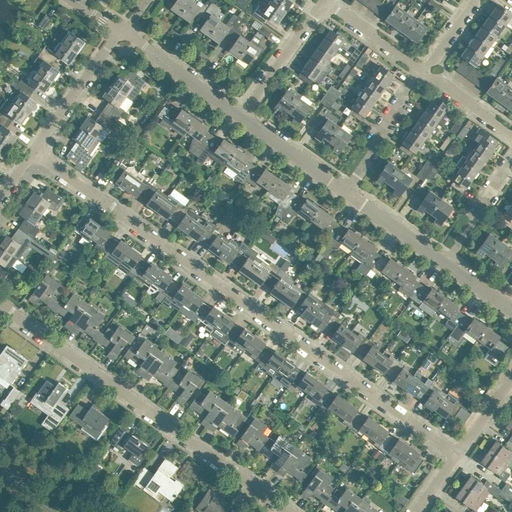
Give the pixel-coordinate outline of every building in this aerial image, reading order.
[(180,16),(191,0),(190,0),(176,0),(170,9),(180,16)] [(196,14),(201,17),(208,7),(211,3),(208,0),(205,4),(199,0),(196,4),(191,0),(180,16),(190,23),(196,14)] [(271,0),(269,2),(285,13),(293,2),(289,0),(271,0)] [(369,9),(375,0),(368,0),(365,5),(369,9)] [(374,12),(381,2),(377,0),(375,0),(369,9),(374,12)] [(438,12),(442,7),(431,0),(428,5),(438,12)] [(283,16),(285,13),(269,2),(263,11),(257,7),(252,14),(263,22),(267,17),(277,24),(278,23),(280,25),(285,18),(283,16)] [(378,15),(385,5),(381,2),(374,12),(378,15)] [(209,37),(221,21),(225,15),(219,11),(221,10),(211,3),(208,7),(201,17),(206,21),(199,30),(209,37)] [(511,15),(511,14),(498,4),(490,15),(505,25),(511,15)] [(390,9),(385,5),(378,15),(383,18),(390,9)] [(396,28),(406,13),(396,6),(385,20),(396,28)] [(225,35),(230,38),(238,28),(247,15),(242,11),(238,16),(232,24),(228,22),(226,25),(221,21),(209,37),(219,44),(225,35)] [(406,35),(416,20),(406,13),(396,28),(406,35)] [(38,26),(43,30),(51,19),(46,15),(38,26)] [(505,25),(490,15),(483,25),(498,35),(505,25)] [(427,28),(416,20),(406,35),(417,42),(427,28)] [(268,38),(272,32),(262,25),(258,31),(268,38)] [(498,35),(483,25),(476,35),(490,46),(498,35)] [(238,58),(249,42),(240,36),(243,32),(238,28),(230,38),(235,42),(229,51),(238,58)] [(84,43),(85,42),(69,31),(65,29),(58,40),(77,53),(78,52),(80,54),(87,45),(84,43)] [(330,30),(323,41),(336,50),(342,54),(345,50),(339,45),(343,40),(330,30)] [(490,46),(476,35),(468,46),(483,56),(490,46)] [(76,55),(77,53),(58,40),(55,38),(48,47),(46,45),(41,51),(52,59),(55,55),(69,64),(70,64),(72,65),(78,57),(76,55)] [(257,45),(251,41),(249,42),(238,58),(248,65),(255,55),(258,57),(263,48),(257,44),(257,45)] [(336,50),(323,41),(316,51),(329,60),(336,50)] [(483,56),(468,46),(461,56),(476,66),(483,56)] [(353,62),(361,52),(356,48),(348,59),(353,62)] [(49,64),(52,59),(41,51),(36,58),(34,61),(33,70),(51,82),(59,71),(49,64)] [(329,60),(316,51),(309,61),(322,70),(326,73),(328,75),(332,70),(325,65),(329,60)] [(361,68),(368,57),(363,54),(356,64),(361,68)] [(500,58),(495,65),(500,68),(505,61),(500,58)] [(326,73),(322,70),(309,61),(301,71),(313,79),(319,83),(326,73)] [(461,74),(468,64),(463,61),(456,70),(461,74)] [(466,77),(473,68),(468,64),(461,74),(466,77)] [(495,75),(500,68),(495,65),(490,72),(495,75)] [(381,66),(375,74),(373,76),(386,86),(394,75),(381,66)] [(470,81),(477,71),(473,68),(466,77),(470,81)] [(342,79),(346,72),(343,69),(338,76),(342,79)] [(43,93),(51,82),(33,70),(27,79),(23,76),(19,83),(30,90),(33,86),(43,93)] [(118,75),(110,86),(131,101),(146,81),(131,71),(125,80),(118,75)] [(313,79),(301,71),(298,76),(309,85),(313,79)] [(475,84),(482,74),(477,71),(470,81),(475,84)] [(348,83),(353,77),(349,74),(344,80),(348,83)] [(479,87),(486,77),(482,74),(475,84),(479,87)] [(379,96),(386,86),(373,76),(366,86),(379,96)] [(491,81),(486,77),(479,87),(484,90),(491,81)] [(497,100),(507,85),(497,78),(486,92),(497,100)] [(37,107),(37,105),(36,103),(37,103),(26,95),(30,90),(19,83),(14,89),(18,92),(14,92),(12,93),(11,94),(10,95),(10,97),(10,98),(9,99),(13,102),(29,113),(31,111),(33,111),(35,111),(36,109),(37,107)] [(333,94),(336,89),(331,85),(328,90),(333,94)] [(507,107),(511,100),(511,88),(507,85),(497,100),(507,107)] [(133,102),(131,101),(110,86),(103,97),(109,101),(102,111),(117,122),(125,111),(126,112),(133,102)] [(372,106),(379,96),(366,86),(359,97),(372,106)] [(341,92),(336,89),(333,94),(338,97),(341,92)] [(325,105),(333,94),(328,90),(320,102),(325,105)] [(289,112),(299,99),(287,91),(275,108),(280,112),(283,108),(289,112)] [(330,108),(338,97),(333,94),(325,105),(330,108)] [(365,116),(372,106),(359,97),(352,107),(353,108),(365,116)] [(21,124),(29,113),(13,102),(9,99),(8,98),(1,107),(0,108),(0,116),(7,122),(11,117),(21,124)] [(431,102),(424,113),(437,122),(437,123),(442,126),(446,121),(441,117),(445,112),(444,111),(447,106),(436,98),(432,103),(431,102)] [(297,125),(310,107),(299,99),(289,112),(295,117),(293,121),(297,125)] [(186,131),(196,117),(189,112),(188,114),(182,110),(179,114),(171,108),(172,107),(172,106),(160,123),(169,130),(170,127),(182,136),(186,131)] [(365,116),(353,108),(350,113),(361,121),(365,116)] [(117,122),(102,111),(95,121),(88,117),(81,127),(96,139),(106,124),(112,129),(117,122)] [(437,122),(424,113),(417,123),(430,132),(435,135),(439,130),(434,127),(437,123),(437,122)] [(4,126),(7,122),(0,116),(0,140),(10,147),(18,136),(4,126)] [(203,122),(196,117),(186,131),(193,136),(189,151),(198,158),(213,138),(205,132),(207,128),(201,124),(203,122)] [(329,141),(339,128),(328,120),(323,117),(318,125),(322,128),(315,137),(320,141),(323,137),(329,141)] [(455,134),(462,124),(457,121),(450,131),(455,134)] [(430,132),(417,123),(410,133),(423,142),(430,132)] [(462,139),(469,129),(465,126),(458,136),(462,139)] [(102,143),(96,139),(81,127),(73,138),(79,143),(73,152),(71,150),(66,156),(83,168),(89,160),(92,156),(102,143)] [(351,136),(343,130),(339,128),(329,141),(336,146),(333,150),(338,154),(351,136)] [(473,141),(469,145),(474,149),(475,148),(488,158),(495,148),(494,147),(498,142),(480,130),(478,134),(477,133),(472,140),(473,141)] [(423,142),(410,133),(409,132),(407,131),(402,138),(405,140),(402,143),(414,151),(416,153),(423,142)] [(224,166),(238,147),(231,142),(230,144),(224,140),(221,144),(213,138),(198,158),(197,160),(202,164),(208,156),(223,167),(224,166)] [(0,156),(2,158),(10,147),(0,140),(0,156)] [(443,151),(447,144),(444,142),(439,148),(443,151)] [(414,151),(402,143),(399,148),(410,156),(414,151)] [(449,155),(454,149),(450,146),(445,152),(449,155)] [(244,152),(238,147),(224,166),(237,175),(234,178),(243,184),(246,180),(254,168),(246,162),(249,158),(243,154),(244,152)] [(480,168),(488,158),(475,148),(474,149),(467,159),(480,168)] [(480,168),(467,159),(463,155),(456,165),(460,169),(473,178),(480,168)] [(437,161),(432,158),(430,156),(427,161),(434,166),(437,161)] [(426,177),(434,166),(427,161),(416,175),(423,180),(426,177)] [(126,190),(135,177),(138,173),(135,171),(134,166),(128,167),(121,162),(112,176),(114,174),(119,178),(115,182),(126,190)] [(390,185),(400,171),(389,163),(376,180),(381,184),(384,180),(390,185)] [(431,180),(439,169),(434,166),(426,177),(431,180)] [(270,191),(279,177),(273,172),(271,174),(265,169),(262,173),(254,168),(246,180),(254,186),(257,182),(270,191)] [(466,188),(473,178),(460,169),(453,179),(454,180),(466,188)] [(399,197),(411,179),(400,171),(390,185),(396,189),(394,193),(399,197)] [(144,196),(152,185),(144,179),(145,177),(138,173),(135,177),(126,190),(136,197),(139,193),(144,196)] [(286,182),(279,177),(270,191),(266,196),(278,204),(275,214),(281,218),(287,210),(288,210),(296,197),(288,192),(291,188),(285,183),(286,182)] [(466,188),(454,180),(451,185),(462,193),(466,188)] [(157,212),(166,199),(168,196),(162,192),(152,185),(144,196),(149,200),(146,204),(157,212)] [(34,192),(27,203),(42,214),(46,208),(57,210),(65,200),(47,188),(41,197),(34,192)] [(224,192),(220,197),(229,203),(233,198),(224,192)] [(431,213),(441,200),(429,192),(417,209),(421,213),(425,209),(431,213)] [(176,218),(183,207),(185,206),(169,195),(168,196),(166,199),(157,212),(167,219),(170,215),(176,218)] [(312,221),(321,207),(314,202),(313,203),(307,199),(304,203),(296,197),(288,210),(296,216),(299,212),(312,221)] [(452,208),(441,200),(431,213),(437,218),(434,222),(439,226),(452,208)] [(35,224),(42,214),(27,203),(19,214),(26,218),(18,228),(33,239),(40,230),(35,224)] [(511,205),(503,215),(511,221),(511,205)] [(188,234),(197,221),(199,219),(200,217),(185,206),(183,207),(176,218),(181,222),(177,226),(188,234)] [(328,211),(321,207),(312,221),(324,230),(320,234),(329,240),(338,227),(330,221),(332,218),(327,213),(328,211)] [(511,226),(511,221),(503,215),(500,220),(511,228),(511,226)] [(91,238),(100,225),(90,218),(87,222),(82,219),(83,217),(83,216),(74,229),(83,236),(85,234),(91,238)] [(206,240),(214,229),(216,227),(207,220),(205,223),(199,219),(197,221),(188,234),(198,241),(200,239),(205,243),(206,240)] [(111,233),(100,225),(91,238),(98,242),(96,245),(105,252),(112,241),(107,238),(111,233)] [(353,250),(363,236),(356,232),(355,233),(349,229),(346,233),(338,227),(329,240),(319,253),(324,257),(328,256),(334,249),(338,248),(342,243),(353,250)] [(33,239),(18,228),(11,238),(5,234),(0,240),(0,246),(12,256),(17,260),(18,260),(33,239)] [(261,228),(257,234),(263,238),(268,233),(261,228)] [(219,256),(228,243),(230,240),(214,229),(206,240),(211,244),(208,248),(219,256)] [(501,243),(489,235),(477,252),(482,256),(485,252),(491,257),(501,243)] [(368,243),(369,241),(363,236),(353,250),(350,255),(362,264),(357,271),(366,277),(371,270),(379,257),(371,251),(374,247),(368,243)] [(237,262),(245,251),(248,247),(242,242),(240,245),(231,239),(230,240),(228,243),(219,256),(229,264),(232,259),(237,262)] [(117,268),(131,248),(121,240),(117,245),(112,241),(105,252),(107,253),(103,258),(117,268)] [(511,250),(501,243),(491,257),(497,261),(495,265),(499,269),(506,259),(510,262),(511,259),(511,250)] [(17,260),(12,256),(0,246),(0,284),(8,273),(17,260)] [(250,278),(259,265),(262,261),(257,256),(258,254),(248,247),(245,251),(237,262),(235,265),(241,268),(239,271),(250,278)] [(142,255),(131,248),(117,268),(127,275),(128,275),(132,278),(134,276),(143,263),(138,260),(142,255)] [(65,288),(59,284),(48,276),(60,260),(55,256),(43,272),(37,280),(31,288),(35,290),(28,299),(35,304),(39,298),(48,304),(47,305),(51,308),(57,300),(65,288)] [(395,280),(404,266),(398,261),(396,263),(390,259),(387,263),(379,257),(371,270),(379,276),(382,271),(395,280)] [(267,284),(275,273),(276,274),(280,268),(271,262),(269,265),(262,261),(259,265),(250,278),(260,286),(263,281),(267,284)] [(153,282),(162,270),(152,262),(148,267),(143,263),(134,276),(149,287),(153,282)] [(416,277),(410,273),(411,271),(404,266),(395,280),(401,285),(398,290),(399,292),(402,294),(404,293),(412,300),(421,287),(413,281),(416,277)] [(173,277),(162,270),(153,282),(149,287),(146,292),(148,292),(149,293),(151,293),(152,293),(154,293),(155,292),(156,291),(158,290),(167,296),(174,285),(169,282),(173,277)] [(280,300),(290,287),(284,283),(286,281),(276,274),(275,273),(267,284),(273,288),(270,293),(280,300)] [(184,304),(193,292),(183,284),(179,289),(174,285),(167,296),(176,303),(178,300),(184,304)] [(299,307),(307,296),(292,285),(290,287),(280,300),(291,308),(294,303),(299,307)] [(429,292),(421,287),(412,300),(420,305),(419,307),(432,317),(437,310),(446,296),(439,291),(438,293),(432,289),(429,292)] [(71,330),(89,305),(69,291),(65,296),(69,299),(64,306),(58,301),(53,309),(56,311),(57,311),(69,319),(64,325),(71,330)] [(203,299),(193,292),(184,304),(191,309),(189,312),(198,318),(205,307),(200,304),(203,299)] [(369,306),(355,295),(346,307),(352,311),(355,306),(359,307),(365,311),(369,306)] [(311,322),(320,309),(314,305),(316,302),(307,296),(299,307),(304,310),(301,315),(311,322)] [(453,301),(446,296),(437,310),(449,319),(446,323),(454,329),(463,317),(455,311),(458,307),(452,302),(453,301)] [(402,312),(405,307),(400,303),(396,308),(402,312)] [(104,316),(89,305),(71,330),(77,334),(82,328),(94,337),(93,338),(97,341),(103,333),(96,328),(104,316)] [(210,333),(224,314),(213,306),(210,311),(205,307),(198,318),(207,325),(204,328),(210,333)] [(330,329),(338,318),(328,311),(326,314),(320,309),(311,322),(322,330),(325,325),(330,329)] [(234,321),(224,314),(210,333),(226,344),(236,329),(231,326),(234,321)] [(478,340),(488,326),(481,321),(480,323),(474,318),(471,322),(463,317),(454,329),(463,335),(466,331),(478,340)] [(342,344),(351,331),(345,327),(347,324),(338,318),(330,329),(335,332),(332,337),(342,344)] [(146,325),(140,334),(145,337),(151,329),(146,325)] [(130,344),(135,337),(119,326),(114,332),(108,328),(104,334),(103,333),(97,341),(102,344),(102,343),(111,349),(107,356),(113,360),(127,342),(130,344)] [(494,330),(488,326),(478,340),(490,348),(484,358),(495,366),(509,347),(508,347),(507,348),(496,341),(499,337),(493,332),(494,330)] [(246,349),(255,336),(244,328),(241,333),(236,329),(226,344),(241,355),(246,349)] [(361,351),(369,340),(360,334),(358,336),(351,331),(342,344),(353,352),(356,347),(361,351)] [(265,343),(255,336),(246,349),(252,353),(250,356),(259,362),(267,352),(262,348),(265,343)] [(143,376),(160,351),(162,352),(164,349),(162,347),(159,350),(145,340),(141,346),(134,342),(124,355),(128,358),(128,357),(140,365),(136,372),(143,376)] [(373,366),(382,354),(376,349),(378,347),(369,340),(361,351),(366,354),(363,359),(373,366)] [(7,345),(1,353),(0,354),(0,377),(10,385),(28,360),(7,345)] [(178,370),(173,366),(176,362),(162,352),(160,351),(143,376),(149,381),(153,374),(164,382),(163,383),(167,386),(178,370)] [(277,371),(286,358),(275,351),(272,355),(267,352),(259,362),(269,369),(271,366),(277,371)] [(392,373),(400,362),(391,355),(389,358),(382,354),(373,366),(384,374),(387,369),(392,373)] [(296,366),(286,358),(277,371),(283,375),(281,379),(290,385),(298,374),(293,370),(296,366)] [(404,389),(413,376),(407,371),(409,368),(400,362),(392,373),(397,377),(393,381),(404,389)] [(199,389),(204,382),(188,371),(184,377),(179,373),(169,387),(172,390),(173,389),(181,394),(176,400),(183,405),(196,386),(199,389)] [(308,393),(317,380),(306,373),(303,377),(298,374),(290,385),(299,392),(302,389),(308,393)] [(423,395),(430,384),(421,378),(420,380),(413,376),(404,389),(415,396),(418,392),(423,395)] [(37,394),(33,400),(38,403),(47,403),(52,407),(66,388),(58,382),(55,387),(47,380),(37,394)] [(244,383),(239,380),(235,385),(240,388),(244,383)] [(327,388),(317,380),(308,393),(314,398),(312,401),(321,407),(329,396),(324,392),(327,388)] [(435,411),(444,398),(446,396),(440,391),(430,384),(423,395),(428,399),(424,403),(435,411)] [(13,388),(4,400),(1,405),(7,409),(10,405),(19,392),(13,388)] [(207,427),(224,403),(209,392),(200,403),(194,399),(189,407),(193,409),(193,408),(205,417),(201,423),(207,427)] [(338,415),(348,402),(337,395),(334,399),(329,396),(321,407),(330,414),(333,411),(338,415)] [(451,403),(444,398),(435,411),(445,418),(449,414),(454,417),(452,419),(452,420),(462,406),(453,400),(451,403)] [(276,404),(270,400),(265,406),(271,411),(276,404)] [(51,416),(49,419),(49,424),(55,429),(60,422),(63,417),(69,409),(59,402),(50,415),(51,416)] [(358,410),(348,402),(338,415),(345,420),(343,423),(352,429),(360,418),(355,414),(358,410)] [(246,419),(224,403),(207,427),(214,432),(218,426),(230,434),(229,435),(233,438),(238,429),(246,419)] [(104,425),(109,419),(91,406),(88,411),(78,404),(69,417),(83,427),(82,429),(97,439),(101,432),(100,431),(101,430),(102,431),(106,426),(104,425)] [(259,451),(269,438),(263,433),(267,427),(251,416),(246,422),(250,425),(236,443),(243,448),(247,442),(256,448),(256,449),(259,451)] [(369,437),(378,424),(368,417),(365,421),(360,418),(352,429),(361,436),(363,433),(369,437)] [(389,432),(378,424),(369,437),(376,442),(374,445),(383,451),(391,440),(386,436),(389,432)] [(120,427),(114,436),(109,443),(121,451),(124,447),(133,453),(128,459),(138,466),(143,459),(140,457),(148,446),(132,435),(131,436),(126,432),(120,427)] [(277,472),(294,447),(279,437),(275,442),(269,438),(259,451),(262,454),(263,453),(275,461),(270,467),(277,472)] [(400,459),(409,446),(399,439),(396,443),(391,440),(383,451),(391,458),(391,459),(397,463),(400,459)] [(511,442),(509,440),(508,440),(510,442),(506,448),(496,441),(495,442),(496,442),(489,453),(508,466),(510,467),(511,467),(511,442)] [(420,454),(409,446),(400,459),(397,463),(404,468),(405,466),(414,473),(424,460),(423,460),(422,462),(417,458),(420,454)] [(302,470),(310,459),(294,447),(277,472),(283,476),(287,470),(299,479),(299,480),(302,482),(308,474),(302,470)] [(508,466),(489,453),(482,462),(481,462),(500,476),(498,478),(505,482),(510,475),(505,471),(508,466)] [(172,501),(183,485),(171,476),(178,467),(165,459),(154,475),(144,467),(133,483),(153,497),(158,491),(172,501)] [(334,488),(327,483),(331,478),(316,467),(311,473),(314,476),(301,494),(308,499),(312,493),(321,499),(320,500),(324,503),(329,495),(334,488)] [(483,485),(471,476),(470,476),(472,477),(464,487),(482,500),(488,492),(495,498),(498,494),(501,490),(487,480),(486,480),(487,481),(483,485)] [(511,486),(506,482),(502,488),(511,494),(511,486)] [(482,500),(464,487),(457,497),(456,497),(475,511),(482,500)] [(511,499),(511,494),(502,488),(501,490),(498,494),(510,502),(511,501),(511,499)] [(352,511),(361,499),(346,489),(342,493),(336,489),(331,497),(326,504),(329,506),(330,505),(339,511),(352,511)] [(225,511),(229,507),(219,500),(221,498),(209,490),(198,506),(205,511),(225,511)] [(376,511),(377,511),(368,504),(371,501),(364,496),(361,499),(352,511),(376,511)]
